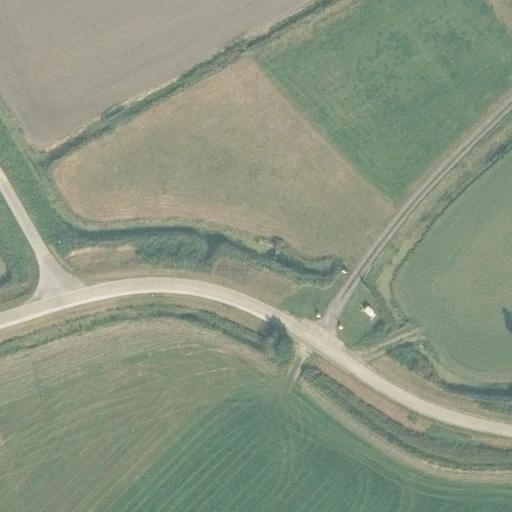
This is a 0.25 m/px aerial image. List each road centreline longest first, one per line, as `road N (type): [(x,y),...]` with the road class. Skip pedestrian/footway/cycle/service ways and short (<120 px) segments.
road 1 (tertiary): [(511,433),(405,402),(234,298),(162,285),(61,302)]
road 2 (unclassified): [(61,302),(0,186)]
